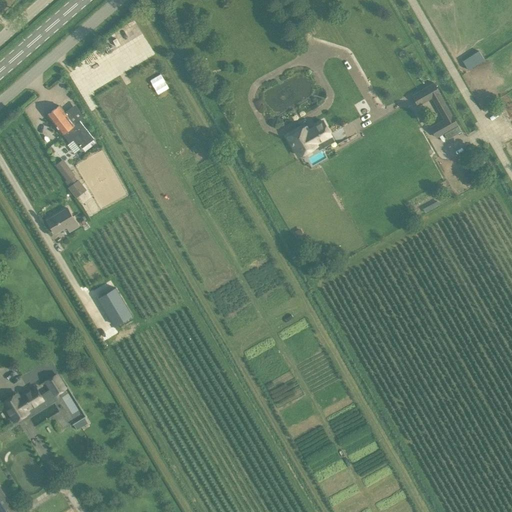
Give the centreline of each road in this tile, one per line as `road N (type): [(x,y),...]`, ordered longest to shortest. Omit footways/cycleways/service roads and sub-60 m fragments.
road 1 (track): [(329,511),(58,49)]
road 2 (unclassified): [(0,101),(117,0)]
road 3 (track): [(486,131),(410,0)]
